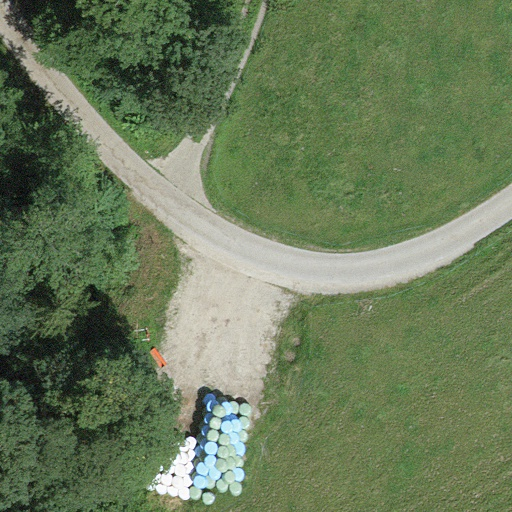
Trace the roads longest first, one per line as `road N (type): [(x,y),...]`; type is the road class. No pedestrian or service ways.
road 1 (unclassified): [(1,0),(164,199),(237,250),(323,273),(387,267),(423,257),(511,201)]
road 2 (track): [(164,199),(230,77),(259,0)]
